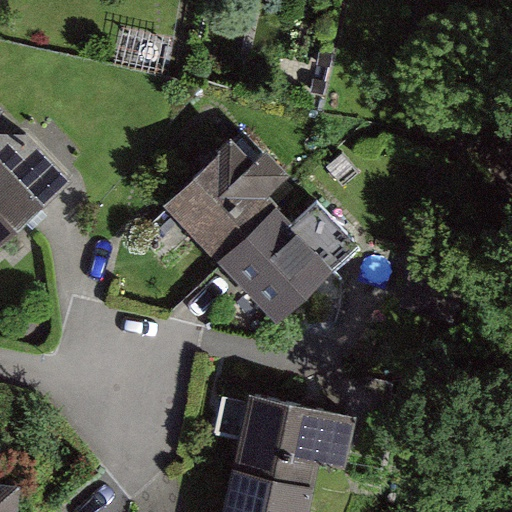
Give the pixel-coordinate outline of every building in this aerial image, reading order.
[(0,123),(0,240),(86,160),(45,116),(0,123)] [(211,259),(272,203),(259,189),(279,170),(239,128),(158,202),(211,259)] [(272,203),(211,259),(275,328),(357,247),(308,197),(287,218),(272,203)] [(492,253),(443,240),(424,314),(474,326),(492,253)] [(237,393),(221,471),(300,487),(316,409),(237,393)] [(11,511),(30,495),(0,462),(0,511),(11,511)] [(295,511),(300,487),(221,471),(213,511),(295,511)]
